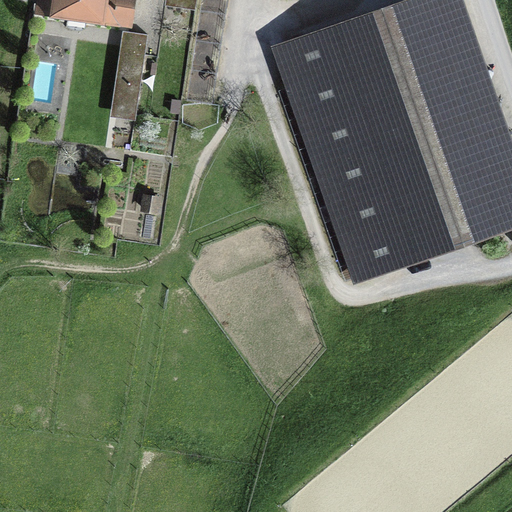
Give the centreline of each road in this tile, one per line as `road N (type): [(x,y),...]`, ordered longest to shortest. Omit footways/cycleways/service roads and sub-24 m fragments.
road 1 (track): [(511,258),(345,300),(259,57),(236,101)]
road 2 (track): [(21,259),(146,263),(173,246),(236,101)]
